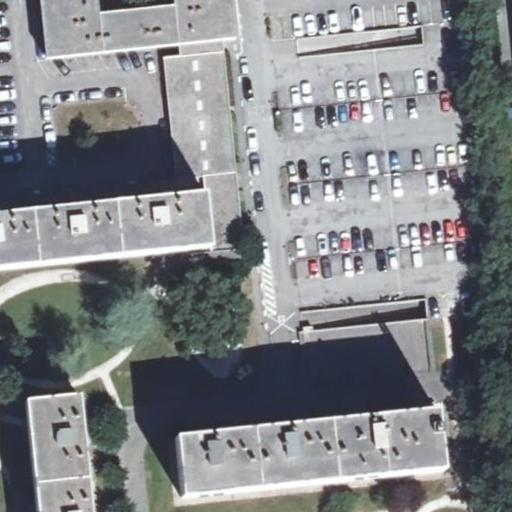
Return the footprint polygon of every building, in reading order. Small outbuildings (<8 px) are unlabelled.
[(166,40),(222,34),(231,34),(227,0),(50,0),(56,49),(166,40)] [(166,40),(167,57),(210,54),(224,52),(222,34),(166,40)] [(224,52),(210,54),(228,245),(243,243),(224,52)] [(0,267),(228,245),(210,54),(167,57),(181,193),(0,211),(0,267)] [(303,329),(303,330),(307,378),(434,366),(430,318),(303,329)] [(38,511),(91,511),(79,396),(27,401),(38,511)] [(443,468),(438,408),(177,435),(182,494),(443,468)]
